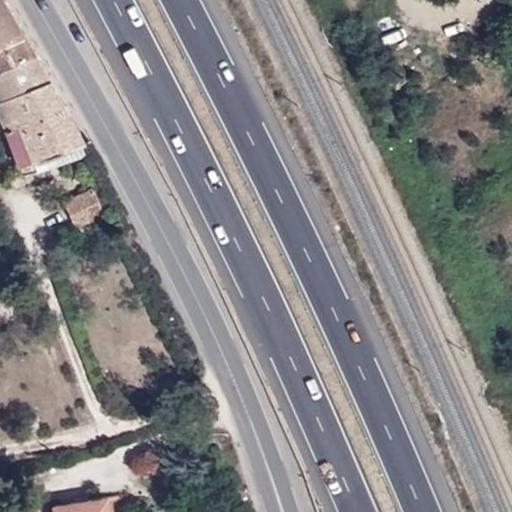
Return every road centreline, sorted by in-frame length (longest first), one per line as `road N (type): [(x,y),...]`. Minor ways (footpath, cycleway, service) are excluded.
road 1 (motorway): [(422,511),(260,152),(179,0)]
road 2 (motorway): [(112,0),(225,222),(355,511)]
road 3 (primary): [(37,0),(163,228),(250,414),(281,503)]
